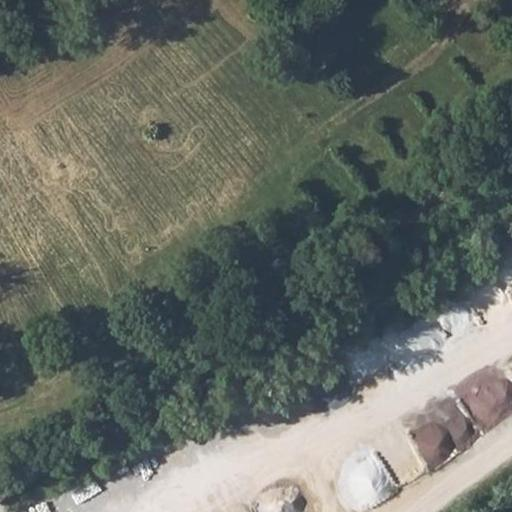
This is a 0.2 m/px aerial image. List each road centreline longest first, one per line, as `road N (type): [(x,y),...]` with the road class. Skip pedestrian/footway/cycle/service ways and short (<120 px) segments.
road 1 (unclassified): [(0,493),(225,350),(511,133)]
road 2 (unknown): [(509,302),(149,511)]
